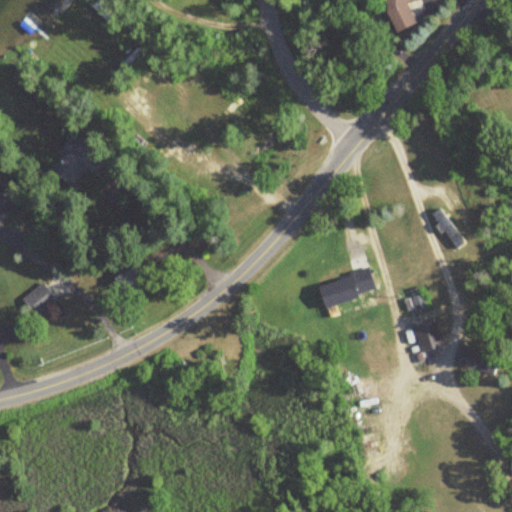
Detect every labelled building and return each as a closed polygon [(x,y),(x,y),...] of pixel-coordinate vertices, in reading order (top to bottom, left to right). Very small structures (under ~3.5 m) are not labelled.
[(393,0),(393,5),(403,32),(423,24),(414,2),(418,0),(393,0)] [(123,16),(110,4),(101,13),(115,25),(123,16)] [(56,168),(75,186),(92,169),(98,174),(111,161),(87,136),(56,168)] [(0,210),(4,217),(29,200),(18,184),(3,194),(0,189),(0,210)] [(458,249),(466,243),(442,210),(434,216),(458,249)] [(148,274),(139,264),(118,282),(127,292),(148,274)] [(330,309),(378,294),(372,271),(323,286),(330,309)] [(24,301),(40,319),(61,301),(44,283),(24,301)] [(412,292),(419,311),(427,307),(420,288),(412,292)] [(423,353),(445,347),(438,322),(416,328),(423,353)] [(501,355),(460,346),(456,365),(496,374),(501,355)]
